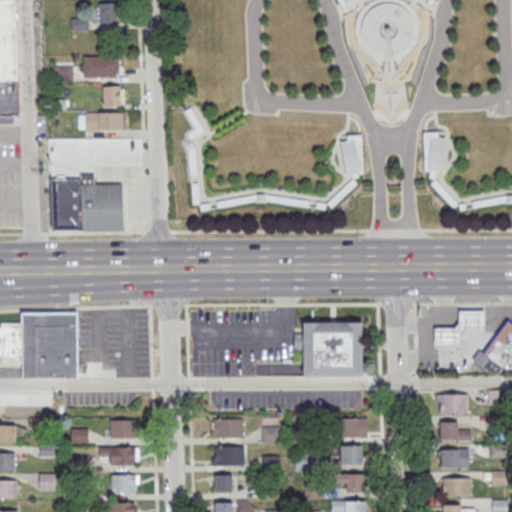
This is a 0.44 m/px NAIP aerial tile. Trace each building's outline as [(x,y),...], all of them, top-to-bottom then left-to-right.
[(0,0),(15,0),(19,115),(13,115),(13,123),(0,123),(0,0)] [(416,48),(403,0),(400,0),(361,10),(374,59),(416,48)] [(116,22),(116,3),(98,3),(98,22),(116,22)] [(81,55),(81,76),(119,76),(119,55),(81,55)] [(123,85),(103,85),(103,105),(123,105),(123,85)] [(125,130),(125,112),(78,112),(78,130),(125,130)] [(423,133),(423,170),(443,170),(443,133),(423,133)] [(361,137),(342,137),(342,173),(361,173),(361,137)] [(82,228),(81,178),(81,173),(93,173),(94,184),(122,184),(123,229),(82,230),(82,228)] [(82,228),(53,229),(51,178),(81,178),(82,228)] [(435,343),(435,326),(454,326),(459,321),(459,309),(484,309),(484,326),(466,327),(461,334),(461,343),(435,343)] [(76,312),(21,313),(22,322),(22,362),(22,366),(22,376),(77,376),(76,312)] [(511,323),(506,319),(483,352),(478,348),(472,357),(489,370),(498,369),(511,350),(511,323)] [(361,321),(362,375),(303,376),(303,349),(293,349),(293,332),(302,332),(302,322),(361,321)] [(22,322),(1,323),(1,327),(0,327),(0,355),(1,355),(1,362),(22,362),(22,322)] [(467,394),(437,394),(437,412),(467,412),(467,394)] [(10,396),(0,396),(0,413),(10,413),(10,396)] [(53,398),(40,398),(40,413),(53,413),(53,398)] [(243,418),(212,418),(212,437),(243,437),(243,418)] [(360,435),(360,418),(339,418),(339,435),(360,435)] [(135,437),(135,419),(110,419),(110,437),(135,437)] [(470,440),(470,429),(459,429),(459,422),(440,422),(440,440),(470,440)] [(15,425),(0,424),(0,441),(15,442),(15,425)] [(279,426),(262,426),(262,442),(279,442),(279,426)] [(87,428),(72,428),(72,442),(87,442),(87,428)] [(339,464),(361,464),(361,445),(339,445),(339,464)] [(108,464),(137,464),(137,446),(98,446),(98,456),(108,456),(108,464)] [(243,446),(212,446),(212,465),(243,465),(243,446)] [(440,449),(440,467),(468,467),(468,449),(440,449)] [(15,452),(0,452),(0,469),(15,470),(15,452)] [(502,471),(492,471),(492,484),(502,484),(502,471)] [(39,489),(54,489),(54,474),(39,474),(39,489)] [(110,491),(138,491),(138,474),(110,474),(110,491)] [(232,474),(213,474),(213,491),(232,491),(232,474)] [(363,491),(363,474),(339,474),(339,491),(363,491)] [(442,494),(471,494),(471,478),(442,478),(442,494)] [(0,497),(16,497),(16,480),(0,479),(0,497)] [(492,511),(506,511),(506,499),(492,499),(492,511)] [(365,511),(366,501),(332,501),(332,511),(345,511),(365,511)] [(136,511),(136,502),(108,502),(108,511),(136,511)] [(233,511),(233,502),(214,502),(214,511),(233,511)]
